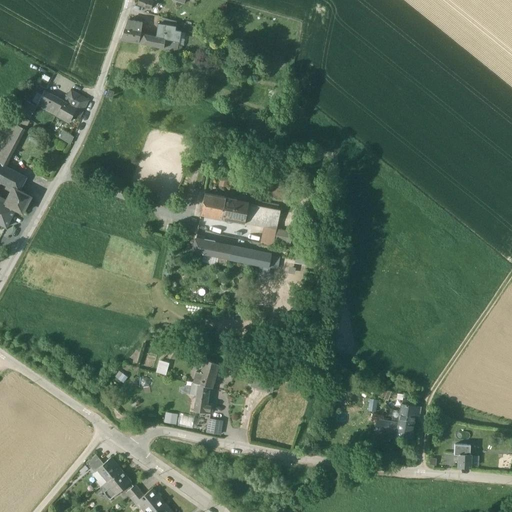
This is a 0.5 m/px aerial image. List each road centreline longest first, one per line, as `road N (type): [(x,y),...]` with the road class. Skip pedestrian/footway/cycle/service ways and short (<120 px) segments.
road 1 (tertiary): [(511,482),(356,467),(169,432),(150,433),(134,450)]
road 2 (residential): [(0,285),(78,142),(128,0)]
road 3 (track): [(511,274),(433,392)]
